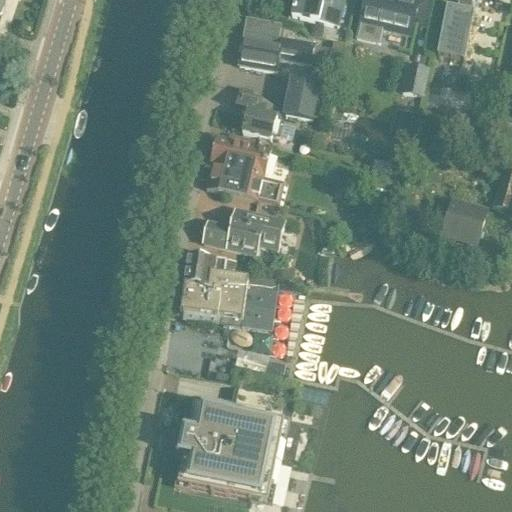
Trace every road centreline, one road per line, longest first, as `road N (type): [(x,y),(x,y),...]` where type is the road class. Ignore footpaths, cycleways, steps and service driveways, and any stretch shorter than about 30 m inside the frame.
road 1 (residential): [(121,511),(225,0)]
road 2 (tertiary): [(0,237),(71,0)]
